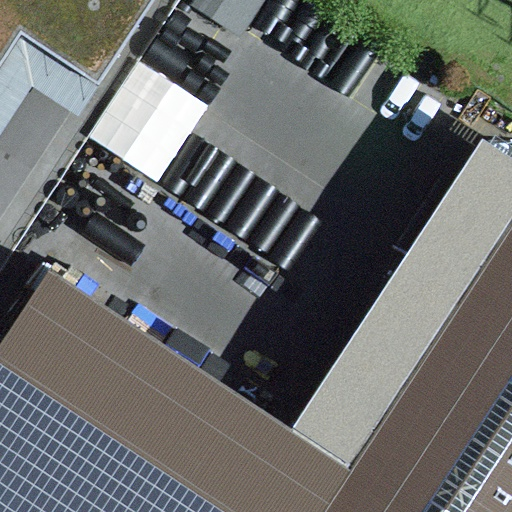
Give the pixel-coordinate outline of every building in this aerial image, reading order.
[(0,0),(0,69),(22,36),(99,86),(155,0),(0,0)] [(200,0),(195,7),(241,37),(264,0),(247,0),(240,12),(221,0),(200,0)] [(247,0),(221,0),(240,12),(247,0)] [(0,69),(0,136),(32,88),(78,118),(99,86),(22,36),(0,69)] [(171,174),(222,100),(155,55),(61,193),(112,228),(156,164),(171,174)] [(460,187),(511,221),(511,163),(487,147),(460,187)] [(511,511),(511,221),(460,187),(388,297),(442,332),(323,511),(511,511)] [(0,511),(263,511),(310,442),(297,434),(49,271),(0,345),(0,511)] [(323,511),(442,332),(388,297),(297,434),(310,442),(263,511),(323,511)]
